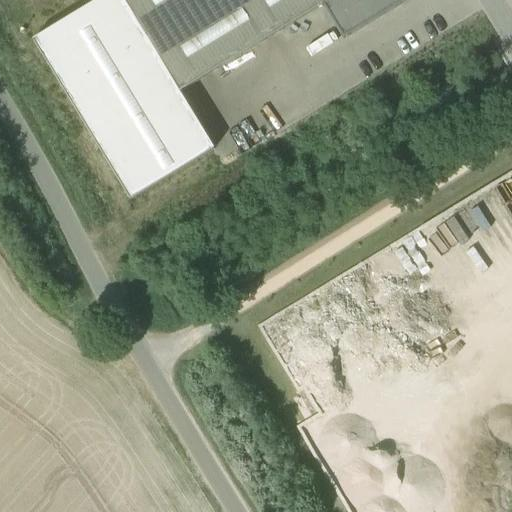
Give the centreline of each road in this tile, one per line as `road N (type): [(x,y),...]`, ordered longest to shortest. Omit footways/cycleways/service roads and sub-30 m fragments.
road 1 (residential): [(146,366),(511,133)]
road 2 (unclassified): [(146,366),(0,100)]
road 3 (unclassified): [(235,511),(146,366)]
